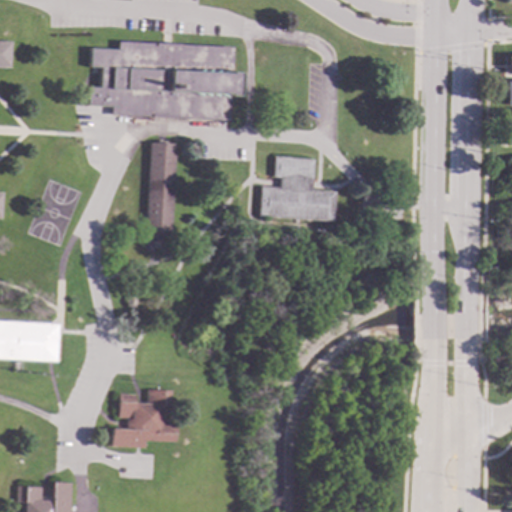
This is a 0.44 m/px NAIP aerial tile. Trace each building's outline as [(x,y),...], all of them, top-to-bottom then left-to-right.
[(231,97),(225,97),(224,122),(107,116),(107,107),(84,106),(85,88),(96,89),(97,68),(86,67),(86,50),(113,51),(113,43),(228,48),(227,73),(232,74),(233,78),(233,93),(231,97)] [(511,105),(503,106),(503,83),(511,82),(511,105)] [(511,145),(503,146),(501,124),(511,123),(511,145)] [(171,146),(165,239),(151,238),(151,231),(140,230),(146,144),(171,146)] [(308,161),(307,186),(307,192),(329,193),(328,220),(255,216),(257,188),(275,189),(275,185),(276,177),(269,177),(270,159),(308,161)] [(0,322),(53,325),(51,362),(0,359),(0,322)] [(165,392),(165,408),(157,407),(156,419),(170,419),(169,443),(139,441),(139,448),(107,447),(108,429),(121,430),(122,420),(126,421),(126,418),(114,418),(115,395),(130,396),(130,403),(142,404),(142,391),(165,392)] [(66,484),(65,511),(21,511),(22,503),(13,502),(14,487),(37,489),(36,500),(38,501),(38,497),(48,497),(49,483),(66,484)]
